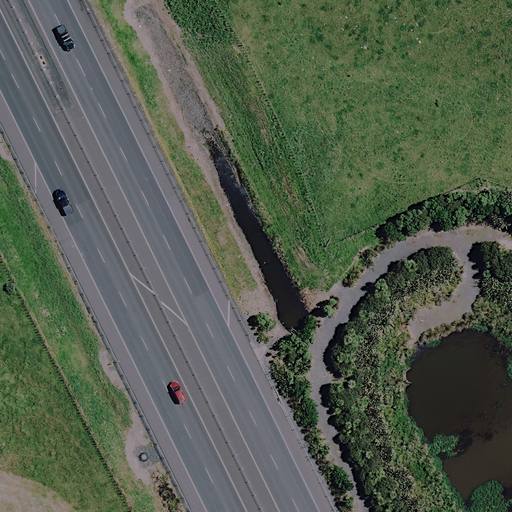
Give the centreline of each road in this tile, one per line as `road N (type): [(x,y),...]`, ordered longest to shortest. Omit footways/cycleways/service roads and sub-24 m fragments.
road 1 (motorway): [(54,0),(304,511)]
road 2 (motorway): [(225,511),(0,59)]
